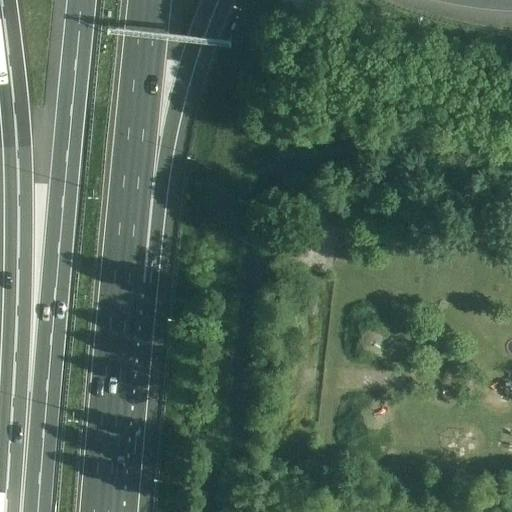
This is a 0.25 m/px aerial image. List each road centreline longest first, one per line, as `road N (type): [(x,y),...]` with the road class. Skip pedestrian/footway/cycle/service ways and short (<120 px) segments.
road 1 (motorway): [(80,0),(22,511)]
road 2 (motorway): [(0,11),(18,187),(16,511)]
road 3 (motorway): [(123,292),(211,0)]
road 4 (motorway): [(123,292),(152,0)]
road 5 (motorway): [(105,511),(123,292)]
